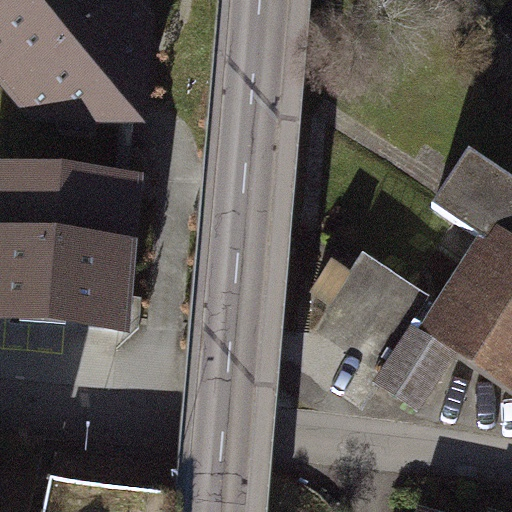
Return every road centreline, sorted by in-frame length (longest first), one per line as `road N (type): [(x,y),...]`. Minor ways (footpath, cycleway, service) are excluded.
road 1 (residential): [(511,454),(0,408)]
road 2 (tertiary): [(263,0),(218,511)]
